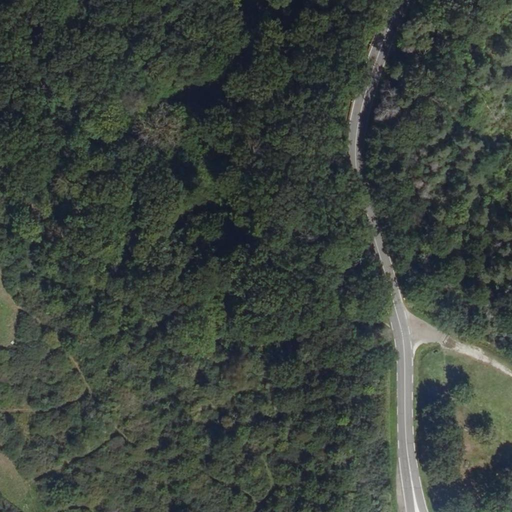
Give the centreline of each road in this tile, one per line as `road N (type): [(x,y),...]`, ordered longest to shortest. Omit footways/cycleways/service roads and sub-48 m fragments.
road 1 (secondary): [(416,511),(399,321),(355,153),(365,91),(401,0)]
road 2 (track): [(399,321),(511,373)]
